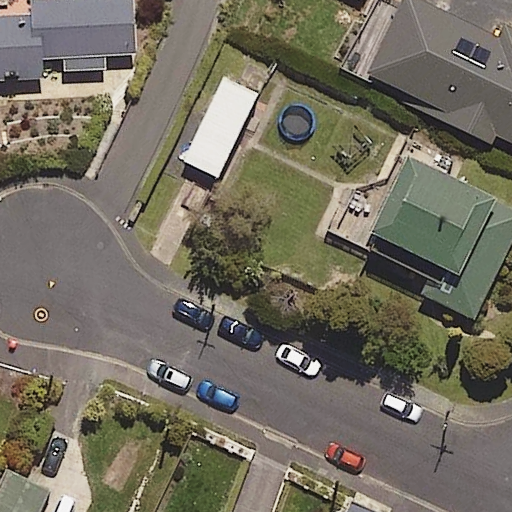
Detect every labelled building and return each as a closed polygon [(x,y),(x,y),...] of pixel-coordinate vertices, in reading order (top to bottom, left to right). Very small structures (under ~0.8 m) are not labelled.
[(139,67),(131,0),(0,0),(0,82),(44,77),(43,63),(66,60),(67,75),(139,67)] [(473,67),(487,41),(414,2),(372,80),(495,147),(500,138),(511,144),(511,43),(493,78),(473,67)] [(221,181),(261,98),(227,82),(187,164),(221,181)] [(478,323),(511,253),(511,216),(410,166),(368,252),(433,284),(426,298),(478,323)] [(0,511),(45,511),(52,499),(10,477),(0,496),(0,511)]
